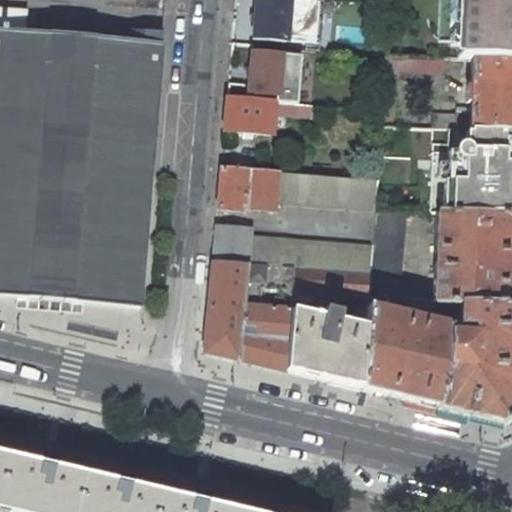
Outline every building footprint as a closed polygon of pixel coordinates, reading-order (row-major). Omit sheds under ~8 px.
[(317,44),(320,3),(308,2),(288,1),(288,0),(255,0),(253,32),(232,31),(231,45),(251,47),(252,41),(285,43),(285,42),(305,43),(317,44)] [(511,0),(439,0),(438,42),(458,43),(457,59),(472,60),(475,60),(476,44),(511,45),(511,0)] [(160,46),(24,34),(25,11),(0,8),(0,298),(28,300),(28,295),(71,299),(70,304),(138,310),(160,46)] [(317,52),(317,44),(305,43),(304,51),(317,52)] [(511,61),(511,45),(476,44),(475,60),(511,61)] [(296,105),(299,58),(280,56),(280,54),(250,52),(248,87),(243,87),(243,85),(228,84),(227,99),(296,105)] [(444,71),(444,59),(387,56),(385,74),(396,75),(397,69),(444,71)] [(469,130),(511,132),(511,61),(475,60),(472,60),(471,85),(466,85),(466,102),(470,102),(470,113),(456,112),(456,114),(437,113),(436,129),(469,130)] [(312,106),(296,105),(227,99),(224,132),(271,136),(272,116),(311,120),(312,106)] [(454,214),(511,216),(511,132),(469,130),(469,155),(484,156),(483,173),(450,172),(450,178),(455,178),(455,186),(454,214)] [(288,204),(290,174),(221,169),(217,211),(242,213),(242,211),(273,213),(274,203),(288,204)] [(375,212),(377,182),(290,174),(288,204),(375,212)] [(369,289),(399,297),(405,213),(375,212),(372,248),(370,275),(369,289)] [(511,216),(454,214),(437,214),(433,305),(434,307),(449,307),(460,307),(460,305),(511,306),(511,216)] [(250,237),(251,229),(216,226),(212,263),(248,266),(293,269),(370,275),(372,248),(250,237)] [(216,356),(238,361),(248,266),(212,263),(203,353),(216,356)] [(290,310),(290,309),(261,307),(262,288),(266,288),(266,289),(278,290),(278,289),(292,290),(293,269),(248,266),(238,361),(258,366),(284,372),(290,310)] [(369,289),(370,275),(293,269),(292,290),(291,293),(368,299),(369,289)] [(28,295),(28,300),(70,304),(71,299),(28,295)] [(449,311),(449,307),(434,307),(433,305),(409,299),(405,318),(368,309),(366,330),(362,391),(391,398),(438,409),(448,368),(449,338),(449,333),(449,311)] [(476,418),(508,425),(510,365),(511,312),(511,306),(460,305),(460,307),(460,311),(459,329),(461,330),(473,330),(473,338),(454,338),(449,338),(448,368),(438,409),(476,418)] [(362,391),(366,330),(337,322),(339,316),(323,312),(322,318),(290,310),(284,372),(322,381),(362,391)] [(56,472),(59,461),(31,454),(28,465),(56,472)] [(0,511),(225,511),(208,508),(180,501),(132,490),(105,483),(56,472),(28,465),(0,458),(0,511)] [(132,490),(135,479),(107,473),(105,483),(132,490)] [(208,508),(211,497),(183,491),(180,501),(208,508)]
